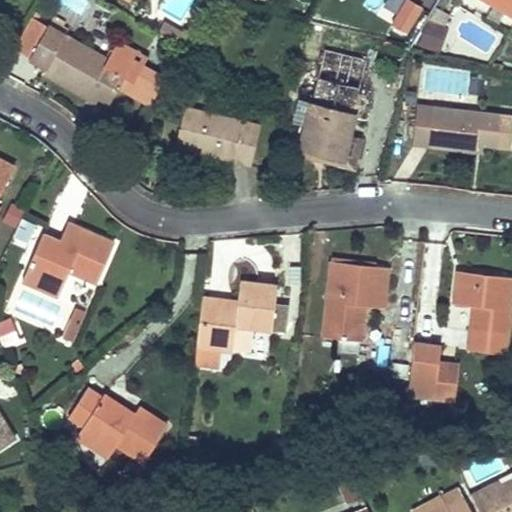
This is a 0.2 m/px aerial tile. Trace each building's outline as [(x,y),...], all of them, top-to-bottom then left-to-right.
[(406,0),(403,0),(390,23),(405,33),(419,8),(406,0)] [(511,0),(486,0),(511,15),(511,0)] [(150,103),(165,78),(142,65),(143,64),(113,47),(106,58),(64,35),(59,32),(61,27),(64,21),(53,15),(46,28),(38,41),(31,56),(30,58),(46,67),(43,72),(86,96),(89,91),(98,96),(109,102),(119,86),(150,103)] [(38,41),(46,28),(30,19),(15,47),(31,56),(38,41)] [(444,26),(426,20),(418,44),(436,50),(444,26)] [(189,36),(163,21),(158,30),(183,45),(189,36)] [(117,40),(113,47),(143,64),(147,57),(117,40)] [(301,148),(304,148),(342,158),(348,135),(365,60),(324,50),(301,148)] [(89,91),(86,96),(95,101),(98,96),(89,91)] [(185,106),(175,147),(250,165),(260,125),(185,106)] [(415,144),(476,151),(476,144),(484,145),(511,148),(511,138),(511,116),(502,115),(419,106),(415,144)] [(0,195),(15,168),(0,159),(0,195)] [(22,218),(11,241),(26,247),(36,224),(22,218)] [(66,223),(59,241),(67,244),(74,227),(66,223)] [(67,244),(59,241),(42,234),(22,281),(58,296),(69,271),(97,283),(113,244),(74,227),(67,244)] [(360,341),(364,315),(354,314),(356,303),(365,305),(384,307),(387,267),(331,261),(322,337),(360,341)] [(511,277),(459,272),(455,303),(475,306),(470,350),(505,354),(511,289),(511,277)] [(354,314),(364,315),(365,305),(356,303),(354,314)] [(286,305),(274,304),(272,325),(284,326),(286,305)] [(72,342),(85,312),(75,308),(63,338),(72,342)] [(16,321),(1,326),(8,349),(23,344),(16,321)] [(263,357),(272,333),(256,327),(248,351),(263,357)] [(412,345),(406,396),(435,399),(437,365),(439,348),(412,345)] [(437,365),(435,399),(454,401),(457,367),(437,365)] [(84,425),(82,427),(96,436),(91,445),(108,456),(116,444),(144,461),(165,426),(138,408),(133,414),(130,419),(124,414),(127,410),(121,406),(103,395),(101,397),(87,389),(70,416),(84,425)] [(0,444),(20,432),(0,405),(0,444)] [(133,414),(127,410),(124,414),(130,419),(133,414)] [(82,427),(77,436),(91,445),(96,436),(82,427)] [(494,482),(466,497),(472,511),(511,511),(511,478),(496,487),(494,482)] [(357,498),(349,479),(339,483),(347,502),(357,498)] [(460,499),(455,491),(442,498),(437,500),(440,507),(429,511),(472,511),(466,497),(460,499)] [(411,511),(429,511),(440,507),(437,500),(442,498),(440,494),(410,509),(411,511)]
